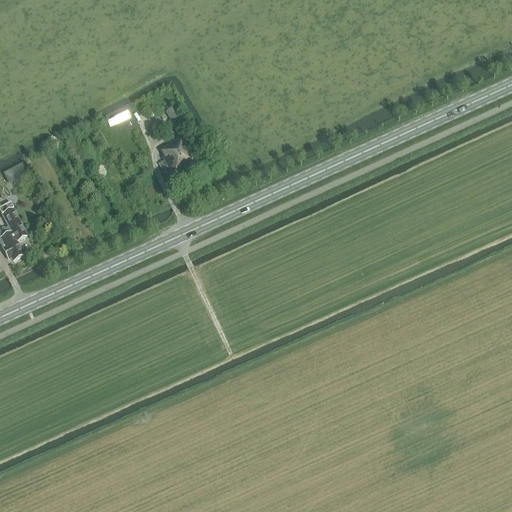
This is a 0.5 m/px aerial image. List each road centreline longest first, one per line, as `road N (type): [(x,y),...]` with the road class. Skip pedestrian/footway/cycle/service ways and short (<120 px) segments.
road 1 (secondary): [(0,318),(511,83)]
road 2 (track): [(231,354),(177,237)]
